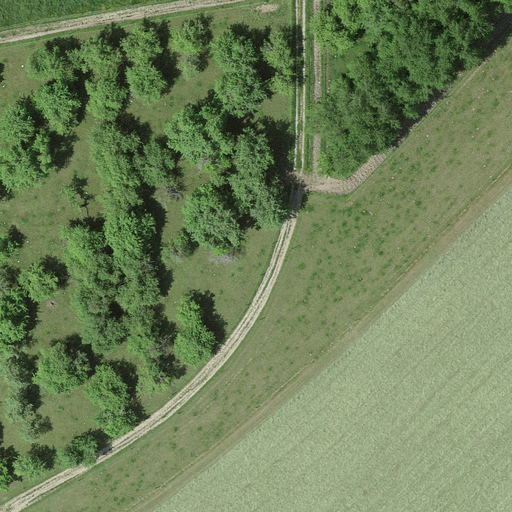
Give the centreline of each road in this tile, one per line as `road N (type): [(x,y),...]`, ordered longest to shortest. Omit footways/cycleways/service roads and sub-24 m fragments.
road 1 (track): [(299,0),(294,196),(277,262),(236,337),(173,405),(97,462),(4,511)]
road 2 (track): [(294,196),(484,0)]
road 3 (track): [(226,0),(0,38)]
